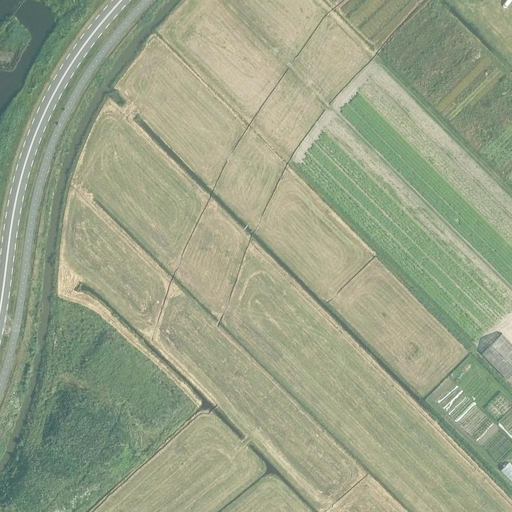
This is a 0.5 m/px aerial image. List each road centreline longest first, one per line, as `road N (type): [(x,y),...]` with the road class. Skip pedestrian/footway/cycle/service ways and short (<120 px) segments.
road 1 (residential): [(152,452),(214,253),(266,144),(306,85),(387,0)]
road 2 (secondary): [(121,0),(63,76),(29,149),(0,303)]
road 3 (residential): [(152,452),(297,489),(328,511)]
